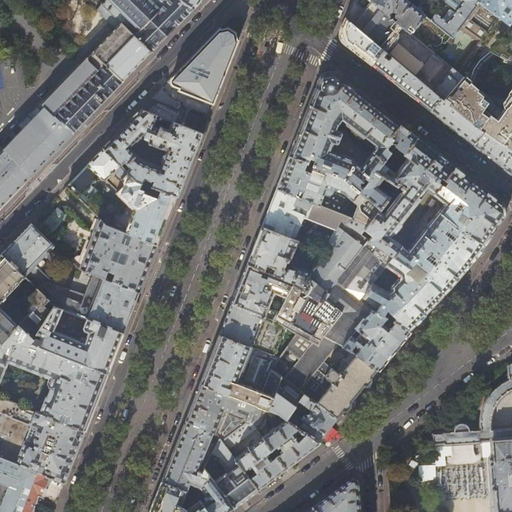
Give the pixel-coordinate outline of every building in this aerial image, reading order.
[(115,29),(87,58),(86,58),(42,105),(43,106),(44,104),(46,106),(57,116),(73,133),(108,97),(177,26),(193,9),(181,0),(105,0),(96,10),(102,16),(101,17),(102,18),(103,17),(108,22),(108,23),(109,24),(110,23),(114,28),(115,29)] [(181,0),(193,9),(200,2),(200,0),(181,0)] [(394,21),(387,15),(368,0),(352,0),(351,6),(345,19),(381,49),(384,51),(398,33),(397,32),(401,27),(394,21)] [(406,0),(368,0),(387,15),(392,11),(398,16),(394,21),(401,27),(404,29),(408,25),(413,29),(424,15),(406,0)] [(476,0),(461,0),(463,1),(456,11),(466,19),(479,2),(476,0)] [(511,0),(476,0),(479,2),(509,25),(511,21),(511,0)] [(457,73),(462,77),(442,100),(468,122),(482,132),(511,152),(511,27),(509,25),(479,2),(466,19),(458,29),(471,40),(457,61),(460,64),(461,68),(457,73)] [(452,37),(466,19),(456,11),(447,22),(434,12),(428,19),(452,37)] [(370,63),(381,49),(345,19),(342,25),(340,30),(343,42),(355,52),(370,63)] [(195,54),(170,79),(170,82),(170,84),(171,85),(172,86),(179,88),(178,91),(190,95),(190,97),(201,101),(202,100),(211,103),(213,104),(223,77),(238,40),(236,39),(236,38),(235,33),(228,28),(222,29),(221,29),(220,28),(195,54)] [(386,53),(384,51),(381,49),(370,63),(400,87),(430,110),(439,98),(430,90),(390,57),(387,61),(383,57),(386,53)] [(438,80),(430,90),(439,98),(442,100),(462,77),(455,71),(455,70),(452,68),(451,68),(447,73),(445,71),(440,78),(442,79),(440,82),(438,80)] [(323,114),(337,125),(341,119),(345,123),(345,125),(347,127),(361,137),(363,137),(364,137),(376,146),(372,151),(383,160),(391,150),(394,146),(401,151),(404,153),(417,138),(400,125),(353,87),(344,80),(342,81),(341,81),(342,80),(341,78),(340,78),(338,75),(336,74),(333,73),(334,72),(331,72),(331,73),(327,73),(323,75),(322,74),(320,76),(321,77),(319,79),(318,82),(318,84),(317,84),(317,87),(318,87),(316,88),(313,95),(309,105),(324,111),(323,114)] [(160,89),(141,109),(157,116),(173,122),(180,125),(186,109),(179,106),(180,106),(180,105),(180,104),(179,103),(178,102),(177,102),(176,102),(175,102),(175,103),(160,89)] [(468,122),(442,100),(439,98),(430,110),(452,127),(473,144),(482,132),(468,122)] [(57,116),(46,106),(44,104),(43,106),(45,108),(5,148),(33,175),(53,154),(73,133),(57,116)] [(324,111),(309,105),(298,134),(289,156),(341,176),(379,209),(389,197),(375,186),(383,177),(375,171),(382,162),(383,160),(372,151),(360,166),(353,160),(353,159),(352,158),(342,154),(341,154),(340,155),(330,150),(333,143),(336,144),(338,143),(339,142),(341,135),(341,133),(341,132),(335,130),(337,125),(323,114),(324,111)] [(124,127),(103,149),(120,165),(123,161),(131,169),(127,173),(136,181),(141,183),(143,178),(153,181),(151,187),(159,191),(176,197),(186,173),(201,133),(180,125),(173,122),(169,132),(162,130),(163,126),(160,126),(159,130),(152,127),(157,116),(141,109),(124,127)] [(511,152),(482,132),(473,144),(484,152),(505,168),(511,173),(511,152)] [(437,153),(417,138),(404,153),(403,154),(406,157),(394,173),(382,162),(375,171),(383,177),(396,187),(399,184),(401,185),(399,189),(401,190),(382,213),(378,210),(367,224),(364,229),(372,235),(368,239),(392,256),(401,244),(390,236),(393,232),(393,233),(394,232),(400,225),(401,223),(400,223),(427,190),(432,194),(454,167),(437,153)] [(397,155),(401,151),(394,146),(391,150),(397,155)] [(0,208),(4,204),(33,175),(5,148),(0,153),(0,208)] [(120,165),(103,149),(86,166),(66,187),(78,198),(98,177),(102,180),(105,180),(116,191),(115,192),(131,208),(133,209),(125,232),(158,245),(167,221),(176,197),(159,191),(157,197),(143,192),(144,190),(139,188),(141,183),(136,181),(127,173),(120,165)] [(284,169),(276,188),(319,205),(326,186),(342,192),(356,206),(352,218),(367,224),(378,210),(379,209),(341,176),(289,156),(284,169)] [(479,186),(454,167),(432,194),(444,203),(437,211),(483,244),(492,232),(504,216),(502,204),(479,186)] [(352,218),(319,205),(276,188),(268,209),(261,226),(290,238),(295,224),(299,226),(302,217),(319,223),(314,231),(310,229),(302,242),(322,250),(340,219),(360,233),(364,229),(367,224),(352,218)] [(43,222),(53,230),(66,215),(56,206),(43,222)] [(412,269),(415,265),(423,271),(421,275),(431,282),(443,294),(461,273),(465,269),(483,244),(437,211),(407,249),(401,244),(392,256),(412,269)] [(148,268),(158,245),(125,232),(105,224),(99,218),(96,225),(93,233),(80,269),(99,276),(139,292),(148,268)] [(368,239),(360,233),(340,219),(322,250),(310,272),(301,288),(292,283),(285,296),(278,311),(273,319),(295,333),(318,345),(323,336),(337,344),(340,345),(350,351),(353,352),(376,370),(390,353),(409,330),(386,318),(383,316),(376,312),(381,302),(365,292),(371,283),(385,266),(392,256),(368,239)] [(17,237),(1,254),(24,276),(27,274),(25,272),(50,246),(52,248),(54,246),(30,223),(17,237)] [(294,239),(299,226),(295,224),(290,238),(294,239)] [(290,259),(297,240),(294,239),(290,238),(261,226),(253,247),(247,263),(293,282),(292,283),(301,288),(310,272),(292,265),(291,268),(288,267),(286,268),(283,265),(285,261),(287,261),(288,259),(290,259)] [(0,301),(24,276),(1,254),(0,255),(0,341),(1,343),(17,326),(0,309),(0,301)] [(412,269),(392,256),(385,266),(399,276),(391,285),(390,290),(387,292),(371,283),(365,292),(381,302),(376,312),(383,316),(386,309),(390,313),(386,318),(409,330),(421,317),(443,294),(431,282),(421,275),(416,280),(408,272),(412,269)] [(285,296),(292,283),(293,282),(247,263),(238,286),(231,303),(273,319),(278,311),(268,307),(274,292),(285,296)] [(131,312),(139,292),(99,276),(83,317),(86,318),(123,332),(131,312)] [(52,295),(47,299),(54,306),(62,309),(76,314),(84,294),(44,281),(43,282),(54,292),(52,294),(52,295)] [(54,306),(47,299),(36,288),(29,296),(29,298),(30,299),(27,303),(30,306),(29,306),(28,307),(28,308),(28,310),(28,311),(29,312),(18,325),(33,339),(36,333),(54,306)] [(295,333),(273,319),(231,303),(225,319),(219,334),(279,357),(295,333)] [(54,331),(62,309),(54,306),(36,333),(40,335),(36,345),(107,373),(115,355),(123,332),(86,318),(82,328),(83,330),(87,332),(83,342),(54,331)] [(18,325),(17,326),(1,343),(0,343),(0,380),(0,381),(0,380),(0,364),(6,366),(8,362),(42,375),(42,374),(49,377),(48,383),(50,388),(47,398),(46,397),(40,413),(85,430),(96,402),(107,373),(36,345),(30,343),(33,339),(18,325)] [(295,333),(279,357),(278,359),(270,369),(304,394),(337,418),(355,396),(361,387),(376,370),(353,352),(339,368),(335,365),(332,368),(324,361),(337,344),(323,336),(318,345),(295,333)] [(278,359),(279,357),(219,334),(209,358),(200,383),(255,405),(256,404),(266,409),(278,413),(286,419),(297,403),(299,401),(304,394),(270,369),(278,359)] [(346,356),(350,351),(340,345),(337,349),(346,356)] [(490,440),(492,457),(488,457),(490,490),(494,490),(495,511),(511,511),(511,362),(508,363),(499,370),(507,370),(508,379),(502,383),(498,385),(491,391),(486,398),(484,402),(481,411),(480,415),(480,424),(480,429),(473,429),(469,429),(469,426),(468,424),(465,422),(462,421),(461,421),(459,422),(456,424),(454,427),(453,430),(450,431),(443,432),(432,433),(433,444),(444,443),(444,445),(481,442),(490,440)] [(249,420),(255,405),(200,383),(193,401),(185,420),(213,431),(215,434),(226,408),(245,416),(244,418),(244,419),(245,421),(247,422),(249,420)] [(337,418),(304,394),(299,401),(309,408),(305,414),(307,415),(303,420),(294,413),(297,409),(298,409),(301,405),(297,403),(286,419),(304,432),(305,431),(319,442),(321,439),(326,432),(330,427),(337,418)] [(0,413),(2,414),(0,418),(0,456),(46,475),(64,482),(70,467),(79,445),(85,430),(40,413),(0,397),(0,413)] [(256,404),(255,405),(249,420),(255,428),(261,423),(266,409),(256,404)] [(277,426),(262,437),(286,468),(293,462),(308,451),(320,443),(319,442),(305,431),(304,432),(286,419),(281,423),(279,419),(274,422),(277,426)] [(185,420),(176,443),(159,486),(149,511),(209,511),(202,503),(199,499),(186,509),(181,505),(190,482),(199,486),(209,474),(203,466),(199,473),(197,473),(213,431),(185,420)] [(255,428),(249,420),(247,422),(221,441),(228,451),(256,429),(255,428)] [(325,442),(335,430),(330,427),(326,432),(321,439),(325,442)] [(262,437),(234,458),(258,489),(265,484),(268,481),(278,474),(286,468),(262,437)] [(234,458),(228,451),(221,441),(219,438),(211,453),(222,459),(229,467),(231,466),(233,469),(228,472),(227,471),(226,472),(214,481),(234,508),(242,501),(258,489),(234,458)] [(46,475),(0,456),(0,511),(31,511),(39,494),(43,496),(50,478),(46,476),(46,475)] [(214,481),(209,474),(199,486),(199,487),(208,498),(202,503),(209,511),(227,511),(234,508),(214,481)] [(267,487),(281,477),(278,474),(268,481),(265,484),(267,487)] [(311,511),(360,511),(358,485),(351,482),(328,499),(311,511)]
